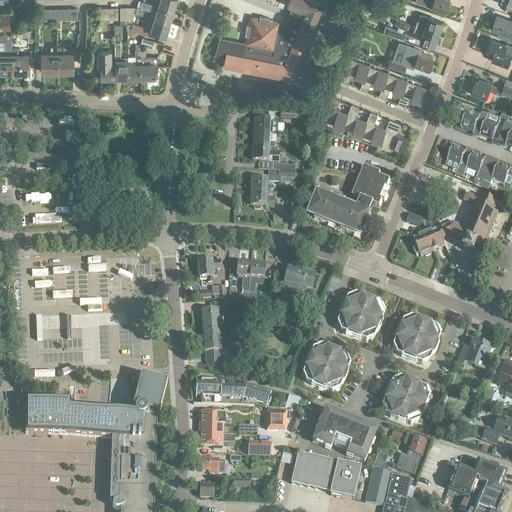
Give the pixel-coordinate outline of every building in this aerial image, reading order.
[(158,7),(173,11),(176,0),(160,0),(158,6),(158,7)] [(220,38),(215,56),(225,58),(223,66),(293,80),(313,29),(323,5),(311,0),(289,0),(288,6),(293,8),(283,33),(276,30),(278,22),(250,17),(247,32),(245,43),(220,38)] [(415,0),(415,2),(445,12),(446,10),(448,11),(449,6),(448,5),(449,0),(415,0)] [(143,2),(141,7),(157,12),(158,7),(158,6),(143,2)] [(133,7),(126,7),(126,19),(127,19),(127,20),(133,19),(137,8),(133,7)] [(158,7),(157,12),(154,19),(169,24),(170,23),(172,23),(174,17),(172,17),(173,11),(158,7)] [(78,8),(69,8),(69,20),(78,20),(78,8)] [(43,20),(43,9),(34,9),(34,20),(36,20),(43,20)] [(2,12),(0,12),(0,27),(10,26),(9,19),(14,18),(13,10),(2,11),(2,12)] [(511,20),(497,15),(492,30),(499,32),(497,36),(509,41),(511,33),(511,20)] [(426,23),(419,21),(413,19),(411,24),(424,29),(438,34),(442,22),(428,17),(426,23)] [(169,24),(154,19),(150,32),(166,36),(169,24)] [(361,41),(367,25),(355,21),(350,37),(361,41)] [(130,31),(147,36),(149,29),(132,24),(130,31)] [(411,24),(409,29),(422,34),(420,41),(433,46),(434,45),(436,46),(438,40),(436,39),(438,34),(424,29),(411,24)] [(22,38),(28,38),(28,42),(35,42),(35,29),(22,31),(22,38)] [(406,34),(395,30),(393,36),(404,40),(406,34)] [(0,41),(5,42),(5,54),(0,54),(0,72),(12,72),(12,48),(12,42),(12,33),(0,34),(0,41)] [(141,44),(140,45),(152,49),(155,41),(143,38),(141,44)] [(511,45),(506,44),(506,45),(492,39),(488,50),(495,53),(493,59),(508,65),(511,56),(511,45)] [(406,45),(400,63),(406,65),(406,66),(413,68),(414,66),(429,71),(429,70),(431,71),(433,65),(431,64),(433,60),(428,58),(429,55),(420,52),(420,50),(406,45)] [(50,54),(42,54),(42,72),(58,72),(58,54),(58,47),(50,47),(50,54)] [(58,54),(58,72),(73,72),(73,54),(72,54),(64,54),(64,47),(58,47),(58,54)] [(28,54),(19,54),(19,48),(12,48),(12,72),(28,72),(28,54)] [(120,58),(120,50),(114,50),(114,65),(115,78),(121,78),(121,80),(128,80),(128,78),(128,64),(128,58),(120,58)] [(135,64),(128,64),(128,78),(128,80),(135,80),(135,78),(141,77),(141,64),(141,50),(140,50),(136,50),(135,50),(135,64)] [(145,50),(141,50),(141,64),(141,77),(156,77),(155,67),(158,67),(158,57),(145,57),(145,50)] [(115,78),(114,65),(111,65),(111,51),(98,51),(98,68),(100,68),(100,78),(115,78)] [(350,58),(340,82),(348,85),(352,75),(363,79),(364,79),(369,66),(350,58)] [(391,59),(388,68),(403,73),(406,66),(406,65),(400,63),(391,59)] [(493,61),(490,68),(508,75),(511,68),(493,61)] [(364,79),(363,79),(359,90),(367,92),(371,82),(382,87),(383,87),(388,74),(369,66),(364,79)] [(430,81),(432,72),(415,68),(413,77),(430,81)] [(383,87),(382,87),(378,97),(386,100),(390,90),(401,95),(402,95),(407,81),(388,74),(383,87)] [(476,80),(472,93),(487,98),(489,91),(495,93),(497,86),(492,84),(480,80),(479,81),(476,80)] [(402,95),(401,95),(397,105),(405,108),(409,97),(421,102),(426,89),(407,81),(402,95)] [(503,88),(501,93),(503,94),(511,97),(511,94),(511,86),(505,84),(503,88)] [(340,100),(332,97),(323,120),(342,128),(348,115),(347,114),(336,110),(340,100)] [(328,107),(323,104),(319,113),(325,115),(328,107)] [(351,104),(347,114),(348,115),(342,128),(348,130),(346,135),(359,140),(361,136),(367,122),(366,122),(355,117),(359,107),(351,104)] [(463,117),(461,123),(463,124),(461,129),(462,128),(474,133),(473,134),(474,134),(477,126),(483,129),(487,120),(491,110),(483,107),(482,111),(479,118),(468,114),(468,113),(467,113),(465,118),(464,117),(463,117)] [(367,122),(361,136),(380,143),(381,142),(386,130),(385,130),(374,125),(378,115),(370,112),(366,122),(367,122)] [(483,129),(480,137),(481,136),(493,141),(492,142),(493,142),(496,134),(502,137),(508,123),(509,119),(502,116),(499,124),(487,120),(483,129)] [(380,143),(378,146),(392,152),(393,148),(403,152),(409,139),(396,134),(400,124),(389,120),(385,130),(386,130),(381,142),(380,143)] [(256,122),(255,135),(271,136),(278,136),(279,122),(269,121),(269,122),(256,122)] [(511,124),(508,123),(502,137),(508,139),(505,147),(506,147),(506,146),(511,148),(511,124)] [(255,135),(255,148),(271,149),(275,149),(276,144),(271,144),(271,142),(271,138),(271,136),(255,135)] [(450,150),(447,156),(448,157),(449,157),(447,162),(448,162),(460,166),(456,176),(463,179),(467,169),(466,169),(470,161),(464,159),(467,151),(466,151),(466,152),(454,147),(455,146),(454,146),(452,151),(450,150)] [(271,149),(255,148),(254,162),(270,162),(270,164),(280,164),(281,153),(281,149),(275,149),(271,149)] [(473,154),(470,161),(466,169),(467,169),(479,174),(475,183),(482,186),(484,183),(489,169),(483,167),(486,159),(485,159),(473,154)] [(489,169),(484,183),(491,186),(492,182),(504,187),(503,187),(504,188),(505,186),(511,188),(511,184),(511,172),(510,172),(511,169),(511,170),(499,165),(499,164),(498,164),(495,172),(489,169)] [(319,194),(309,216),(310,217),(311,215),(316,217),(315,221),(316,221),(328,226),(329,226),(331,223),(342,228),(341,231),(342,232),(354,237),(355,237),(356,235),(362,238),(371,215),(370,215),(374,206),(380,208),(383,202),(383,201),(380,199),(384,188),(388,189),(388,188),(391,182),(380,177),(381,174),(365,168),(363,172),(364,172),(364,171),(366,172),(356,199),(361,201),(359,207),(358,207),(367,211),(366,213),(319,194)] [(253,180),(252,194),(268,194),(268,189),(268,183),(282,184),(282,178),(279,178),(279,172),(277,172),(269,172),(269,181),(253,180)] [(94,184),(87,181),(83,188),(90,192),(94,184)] [(484,183),(482,186),(481,189),(489,192),(491,186),(484,183)] [(252,194),(252,207),(254,207),(254,209),(255,210),(260,211),(262,209),(262,208),(267,208),(274,209),(275,199),(268,198),(268,194),(252,194)] [(453,223),(440,229),(444,238),(442,239),(443,242),(449,239),(467,247),(465,252),(470,254),(474,256),(476,250),(483,253),(485,249),(498,215),(494,214),(498,204),(484,199),(483,200),(467,194),(463,202),(475,207),(466,228),(453,223)] [(297,208),(300,197),(291,195),(289,206),(297,208)] [(416,218),(410,216),(407,223),(413,225),(416,218)] [(416,218),(413,225),(419,227),(422,220),(416,218)] [(440,229),(427,234),(431,243),(429,244),(432,253),(445,247),(443,242),(442,239),(444,238),(440,229)] [(417,249),(413,250),(416,257),(420,256),(421,258),(424,257),(426,258),(432,255),(432,253),(429,244),(431,243),(427,234),(413,240),(417,249)] [(221,261),(212,262),(198,263),(199,279),(201,279),(201,281),(206,280),(206,278),(207,278),(207,284),(214,284),(213,278),(218,278),(217,271),(222,271),(221,261)] [(238,263),(237,277),(244,278),(242,291),(243,291),(242,295),(241,304),(248,305),(249,297),(249,293),(250,279),(252,264),(238,263)] [(250,279),(249,293),(255,294),(256,286),(264,287),(265,279),(264,279),(265,265),(252,264),(250,279)] [(281,283),(279,289),(297,294),(302,274),(289,270),(288,271),(285,284),(281,283)] [(302,274),(297,294),(302,295),(303,292),(310,293),(310,291),(316,292),(319,278),(302,274)] [(226,299),(226,290),(225,287),(218,288),(218,296),(218,300),(219,301),(223,301),(227,300),(226,300),(226,299)] [(360,339),(366,342),(374,339),(376,333),(377,333),(380,328),(382,324),(383,318),(382,318),(384,312),(381,306),(381,305),(375,303),(376,301),(361,295),(361,297),(355,294),(355,295),(348,298),(347,298),(345,303),(344,304),(342,305),(342,307),(341,308),(340,310),(338,315),(338,317),(339,317),(336,323),(342,326),(340,331),(346,334),(345,335),(360,341),(360,339)] [(209,305),(209,312),(202,313),(203,326),(219,325),(223,324),(222,312),(218,312),(218,311),(221,311),(221,304),(209,305)] [(403,320),(401,326),(400,325),(397,331),(396,333),(394,338),(394,340),(395,341),(393,346),(398,348),(395,354),(402,357),(401,358),(416,363),(416,362),(422,365),(422,364),(429,361),(430,361),(432,356),(433,356),(433,355),(436,351),(437,347),(438,343),(439,341),(438,341),(440,335),(437,328),(437,327),(431,325),(432,324),(417,318),(417,319),(411,317),(404,320),(403,320)] [(219,326),(219,325),(203,326),(203,339),(220,338),(219,331),(221,331),(221,326),(219,326)] [(301,345),(308,329),(302,326),(296,342),(301,345)] [(227,337),(220,338),(203,339),(204,353),(211,352),(220,352),(228,351),(227,337)] [(464,346),(457,364),(463,366),(464,363),(477,368),(480,360),(486,362),(492,348),(473,340),(470,349),(464,346)] [(304,369),(302,375),(308,377),(305,383),(311,385),(311,386),(326,392),(326,391),(332,393),(339,390),(340,390),(342,385),(343,385),(346,379),(347,375),(349,370),(348,369),(350,364),(349,364),(347,356),(341,354),(341,353),(327,347),(327,348),(321,345),(320,346),(313,349),(310,354),(308,356),(307,359),(304,366),(304,369)] [(220,352),(211,352),(212,357),(205,358),(205,366),(221,365),(220,352)] [(26,410),(24,410),(26,419),(26,434),(36,434),(41,434),(47,434),(55,435),(55,438),(59,438),(60,435),(70,435),(112,439),(111,454),(107,454),(107,457),(107,460),(111,461),(110,502),(118,502),(115,502),(114,504),(113,505),(113,506),(114,509),(116,510),(118,510),(121,510),(121,511),(153,511),(157,416),(156,416),(157,414),(159,414),(167,383),(142,377),(133,409),(136,409),(134,411),(135,414),(72,409),(71,408),(71,402),(47,401),(26,401),(26,410)] [(420,385),(406,379),(405,380),(400,377),(399,378),(393,381),(392,381),(390,386),(389,386),(387,388),(386,391),(383,399),(383,401),(381,407),(386,409),(384,415),(390,417),(390,418),(404,424),(405,423),(411,425),(418,422),(419,422),(421,416),(422,417),(424,413),(426,408),(428,402),(427,401),(429,396),(426,389),(426,388),(420,386),(420,385)] [(271,399),(270,398),(272,392),(246,384),(245,384),(244,388),(224,387),(224,381),(197,380),(195,401),(200,401),(200,405),(194,405),(194,406),(227,407),(247,408),(267,408),(268,405),(269,405),(270,402),(271,399)] [(473,393),(470,400),(477,402),(480,396),(473,393)] [(200,414),(199,426),(224,427),(225,427),(225,417),(224,417),(224,411),(214,411),(213,414),(200,414)] [(268,411),(267,431),(285,432),(286,411),(268,411)] [(346,451),(346,450),(349,451),(346,457),(354,460),(354,459),(364,464),(373,442),(371,441),(374,433),(368,430),(369,428),(363,426),(363,425),(357,423),(346,419),(347,418),(341,416),(340,417),(334,414),(333,416),(327,413),(324,422),(321,421),(312,442),(324,447),(324,448),(330,450),(333,444),(335,445),(335,447),(346,451)] [(463,416),(460,423),(469,427),(471,420),(463,416)] [(511,422),(499,418),(493,432),(487,429),(482,440),(495,446),(500,435),(511,440),(511,422)] [(199,426),(199,436),(223,437),(224,427),(199,426)] [(436,426),(434,431),(444,435),(446,430),(436,426)] [(199,436),(198,448),(213,448),(213,451),(222,452),(222,449),(223,449),(223,444),(234,445),(234,437),(223,437),(199,436)] [(407,453),(401,451),(396,469),(413,474),(419,457),(421,458),(426,443),(412,439),(407,453)] [(250,443),(249,456),(270,457),(270,444),(250,443)] [(483,445),(480,451),(486,454),(489,448),(483,445)] [(295,455),(283,452),(281,463),(292,466),(295,455)] [(298,454),(291,485),(299,486),(330,493),(330,495),(353,500),(360,468),(305,456),(298,454)] [(225,462),(201,461),(201,473),(209,473),(209,474),(218,475),(218,474),(224,474),(225,462)] [(457,467),(448,490),(469,498),(475,483),(477,484),(477,486),(485,489),(475,511),(500,511),(507,495),(499,492),(506,473),(478,462),(473,473),(457,467)] [(384,508),(384,505),(391,473),(373,468),(365,503),(384,508)] [(392,476),(385,506),(404,510),(411,480),(392,476)] [(214,487),(201,487),(200,499),(214,499),(214,487)] [(463,498),(458,509),(464,511),(470,511),(475,503),(463,498)]
